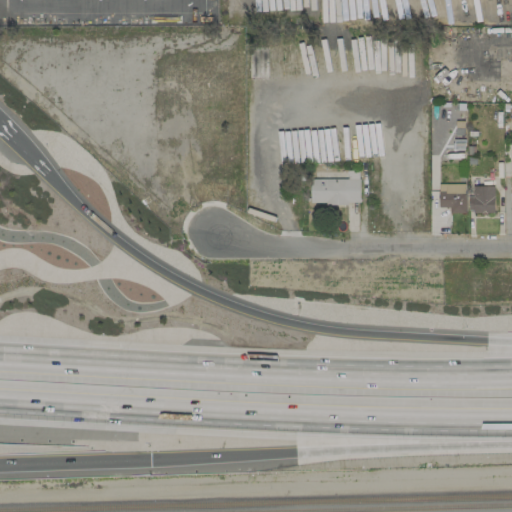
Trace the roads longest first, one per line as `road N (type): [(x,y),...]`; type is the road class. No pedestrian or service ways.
road 1 (motorway): [(0,404),(511,422)]
road 2 (motorway): [(511,374),(0,357)]
road 3 (motorway): [(149,460),(511,446)]
road 4 (motorway): [(511,342),(369,335),(271,320),(201,293)]
road 5 (residential): [(211,233),(253,245),(511,247)]
road 6 (motorway): [(201,293),(122,246),(0,127)]
road 7 (motorway): [(0,464),(149,460)]
